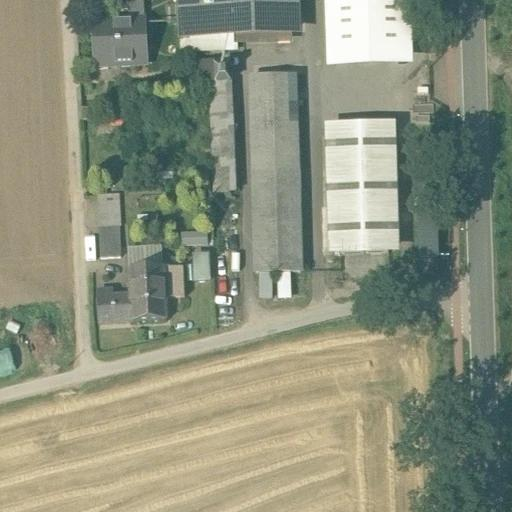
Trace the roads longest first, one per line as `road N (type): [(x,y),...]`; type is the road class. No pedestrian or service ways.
road 1 (unclassified): [(479,284),(0,396)]
road 2 (secondary): [(470,0),(479,284)]
road 3 (secondary): [(479,284),(487,511)]
